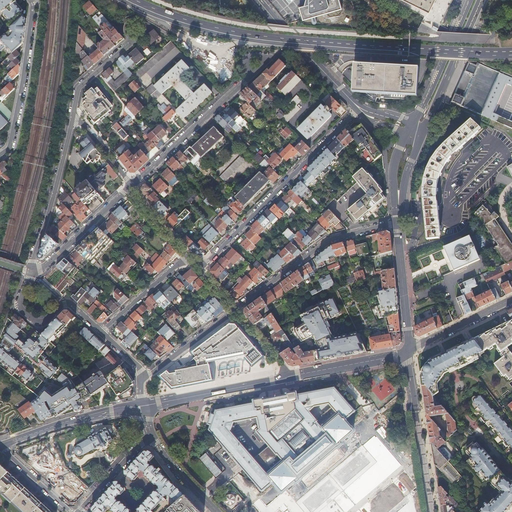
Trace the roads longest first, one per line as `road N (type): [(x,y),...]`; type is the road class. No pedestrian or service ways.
road 1 (primary): [(129,0),(259,38),(511,53)]
road 2 (residential): [(357,108),(207,261),(193,262)]
road 3 (residential): [(234,310),(327,241),(396,221)]
road 4 (residential): [(130,186),(251,72)]
road 5 (residential): [(407,349),(430,511)]
road 6 (residential): [(29,0),(12,142),(0,156)]
road 7 (residential): [(30,270),(73,115)]
road 8 (tertiary): [(139,407),(285,377)]
road 9 (tertiary): [(257,0),(357,108)]
road 10 (tertiary): [(421,132),(480,0)]
road 11 (residential): [(101,331),(69,303),(44,322),(23,313),(18,301),(30,270)]
road 12 (tertiary): [(3,444),(61,421),(139,407)]
road 13 (tertiary): [(469,0),(411,122)]
road 14 (residential): [(30,270),(130,186)]
road 15 (tertiary): [(407,349),(396,221)]
road 16 (tertiary): [(285,377),(407,349)]
